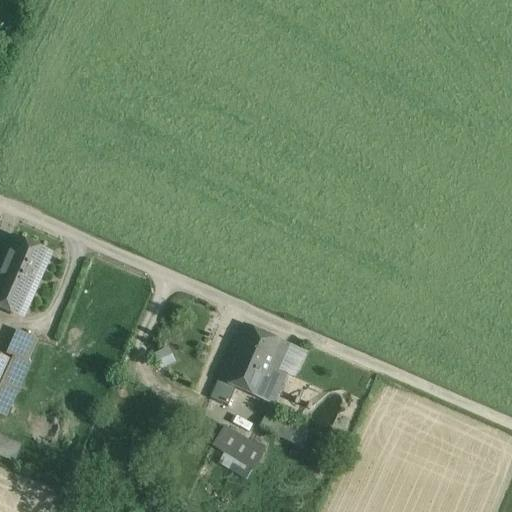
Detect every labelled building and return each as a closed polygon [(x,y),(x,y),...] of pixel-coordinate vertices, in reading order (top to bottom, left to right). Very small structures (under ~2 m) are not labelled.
[(50,255),(13,239),(1,267),(38,283),(50,255)] [(38,283),(1,267),(0,269),(0,303),(25,314),(38,283)] [(291,346),(244,325),(211,400),(228,407),(236,388),(273,406),(287,375),(280,371),(291,346)] [(38,340),(17,331),(7,355),(0,352),(0,387),(13,358),(27,363),(38,340)] [(160,364),(174,359),(170,348),(156,353),(160,364)] [(13,358),(0,387),(0,420),(5,423),(32,365),(27,363),(13,358)] [(298,428),(269,414),(262,428),(290,442),(298,428)] [(266,450),(231,428),(218,448),(225,453),(219,464),(246,481),(266,450)] [(310,434),(298,428),(290,442),(303,448),(310,434)] [(0,457),(14,464),(22,446),(0,435),(0,457)]
